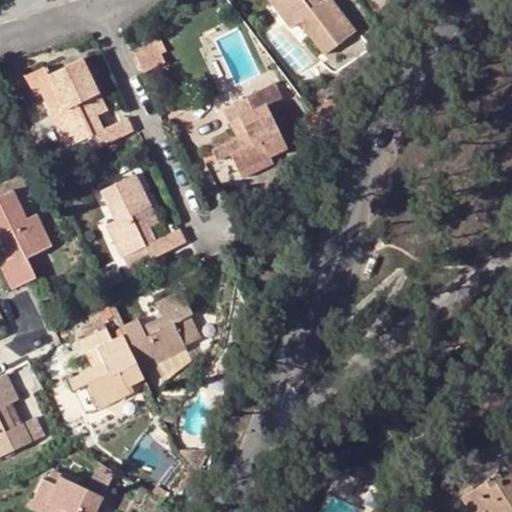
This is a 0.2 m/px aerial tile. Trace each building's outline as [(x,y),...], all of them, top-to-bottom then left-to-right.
[(317,0),(267,0),(268,0),(289,30),(298,22),(324,55),(354,32),(328,0),(324,0),(320,3),(317,0)] [(166,53),(157,37),(132,49),(143,73),(163,63),(160,56),(166,53)] [(26,76),(36,96),(41,93),(52,88),(62,110),(52,114),(68,147),(92,137),(98,148),(133,131),(127,119),(103,130),(96,115),(88,98),(97,94),(82,60),(48,75),(44,67),(26,76)] [(222,110),(228,124),(239,120),(245,133),(235,138),(211,150),(215,162),(230,155),(241,180),(271,164),(268,159),(286,150),(265,107),(280,101),(273,85),(245,98),(247,100),(222,110)] [(41,93),(52,114),(62,110),(52,88),(41,93)] [(105,110),(97,94),(88,98),(96,115),(105,110)] [(312,113),(328,133),(345,121),(331,99),(312,113)] [(316,141),(328,133),(312,113),(301,121),(316,141)] [(239,120),(228,124),(235,138),(245,133),(239,120)] [(142,211),(150,207),(135,175),(100,191),(114,220),(104,226),(119,259),(122,257),(144,247),(150,260),(186,243),(179,230),(156,240),(149,227),(142,211)] [(0,267),(11,291),(36,279),(26,259),(52,246),(36,214),(27,218),(12,191),(0,196),(0,235),(2,235),(13,258),(0,264),(0,267)] [(157,223),(150,207),(142,211),(149,227),(157,223)] [(0,264),(13,258),(2,235),(0,235),(0,264)] [(144,247),(122,257),(128,271),(150,260),(144,247)] [(121,335),(140,372),(186,348),(185,346),(203,337),(180,291),(155,303),(161,315),(140,326),(137,319),(118,328),(121,335)] [(69,379),(74,389),(86,382),(99,409),(131,393),(128,387),(143,379),(140,372),(121,335),(112,339),(105,326),(78,339),(84,352),(95,348),(102,363),(91,368),(69,379)] [(511,336),(481,355),(489,368),(511,355),(511,336)] [(84,352),(91,368),(102,363),(95,348),(84,352)] [(218,364),(213,379),(225,382),(229,368),(218,364)] [(3,407),(10,404),(17,401),(6,375),(0,377),(0,455),(30,441),(22,423),(20,426),(13,428),(3,407)] [(86,382),(74,389),(86,415),(99,409),(86,382)] [(20,426),(10,404),(3,407),(13,428),(20,426)] [(173,441),(182,461),(192,441),(173,441)] [(28,507),(38,511),(42,511),(48,502),(61,509),(59,511),(95,511),(112,473),(98,464),(87,490),(59,477),(54,487),(40,482),(28,507)] [(331,464),(325,474),(336,480),(342,471),(331,464)] [(458,493),(468,511),(474,511),(485,506),(487,511),(511,511),(511,469),(500,476),(492,481),(489,475),(458,493)] [(497,471),(489,475),(492,481),(500,476),(497,471)] [(117,489),(111,505),(123,509),(129,494),(117,489)] [(48,502),(42,511),(59,511),(61,509),(48,502)]
